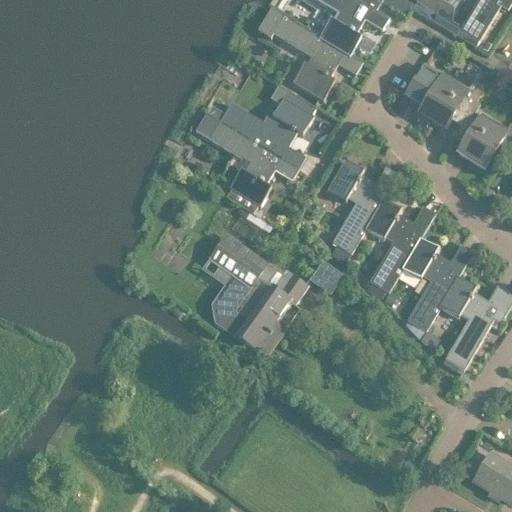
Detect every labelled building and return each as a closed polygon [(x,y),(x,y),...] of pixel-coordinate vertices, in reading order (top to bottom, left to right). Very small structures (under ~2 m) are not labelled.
[(380,7),(379,7),(367,0),(311,0),(338,16),(333,24),(330,22),(320,40),(345,56),(350,59),(361,40),(356,37),(365,22),(382,32),(388,22),(375,14),(380,7)] [(443,0),(418,0),(415,5),(416,6),(434,16),(441,4),(443,0)] [(478,0),(460,31),(452,26),(453,11),(441,4),(434,16),(429,24),(474,51),(479,43),(505,0),(478,0)] [(429,24),(434,16),(416,6),(412,13),(429,24)] [(269,42),(272,37),(311,60),(306,69),(303,68),(293,85),(323,104),(334,86),(328,82),(338,67),(355,78),(362,66),(350,59),(345,56),(320,40),(268,9),(254,32),(269,42)] [(441,41),(435,51),(450,60),(456,51),(441,41)] [(486,55),(490,48),(486,45),(481,53),(486,55)] [(451,121),(460,127),(469,113),(469,112),(470,112),(478,101),(485,89),(474,83),(468,93),(442,78),(441,79),(424,68),(406,97),(424,108),(419,116),(444,132),(451,121)] [(270,130),(230,107),(224,117),(220,125),(298,172),(305,161),(288,150),(297,136),(302,139),(313,120),(311,119),(316,111),(298,101),(280,89),(277,92),(277,95),(277,99),(277,104),(279,107),(271,120),(274,122),(270,130)] [(211,109),(207,117),(220,125),(224,117),(211,109)] [(470,134),(456,157),(482,172),(499,144),(506,133),(480,117),(478,119),(469,113),(460,127),(470,134)] [(192,133),(209,143),(248,166),(243,174),(241,173),(224,200),(252,217),(258,209),(259,209),(270,191),(265,188),(274,173),(291,183),(298,172),(220,125),(207,117),(203,115),(192,133)] [(506,133),(499,144),(507,148),(511,139),(511,127),(510,126),(506,133)] [(365,234),(383,203),(387,196),(397,178),(385,171),(375,188),(360,180),(363,175),(344,164),(326,194),(345,206),(346,203),(355,208),(332,247),(337,249),(332,258),(342,269),(351,258),(365,234)] [(227,206),(223,203),(219,210),(223,212),(227,206)] [(389,295),(402,273),(420,242),(435,217),(423,210),(413,227),(398,219),(401,214),(383,203),(365,234),(383,244),(384,242),(392,247),(369,286),(370,286),(367,291),(379,305),(384,295),(388,297),(389,295)] [(210,262),(235,280),(215,309),(217,323),(216,325),(224,330),(224,331),(234,338),(256,352),(266,359),(278,343),(286,332),(275,325),(290,304),(296,309),(308,290),(286,275),(283,279),(239,248),(226,239),(220,248),(210,262)] [(440,312),(458,281),(462,274),(436,259),(439,253),(420,242),(402,273),(420,284),(421,281),(430,287),(407,325),(408,326),(406,328),(420,343),(425,336),(426,336),(440,312)] [(476,292),(458,281),(440,312),(458,322),(460,320),(468,324),(445,363),(462,374),(489,328),(493,323),(498,313),(506,317),(511,306),(511,296),(498,288),(488,305),(473,297),(476,292)] [(389,295),(388,297),(383,305),(390,309),(396,299),(389,295)] [(493,323),(489,328),(497,333),(500,327),(493,323)] [(511,470),(491,457),(474,484),(511,507),(511,506),(511,470)] [(316,470),(295,503),(307,511),(306,511),(365,511),(366,511),(333,490),(337,484),(316,470)]
